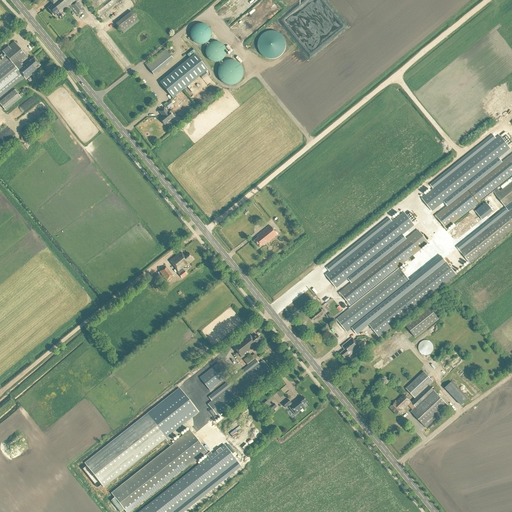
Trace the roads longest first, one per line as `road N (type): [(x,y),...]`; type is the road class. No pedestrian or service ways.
road 1 (secondary): [(434,511),(14,0)]
road 2 (track): [(0,392),(488,0)]
road 3 (track): [(397,466),(511,372)]
